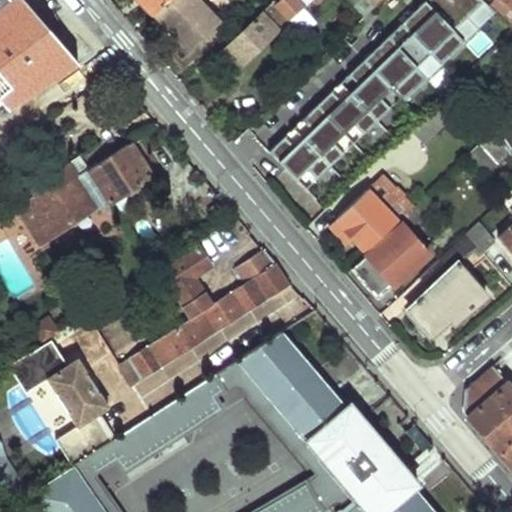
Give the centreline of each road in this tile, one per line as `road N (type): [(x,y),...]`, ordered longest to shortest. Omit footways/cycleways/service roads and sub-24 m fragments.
road 1 (tertiary): [(81,0),(423,398)]
road 2 (tertiary): [(423,398),(511,502)]
